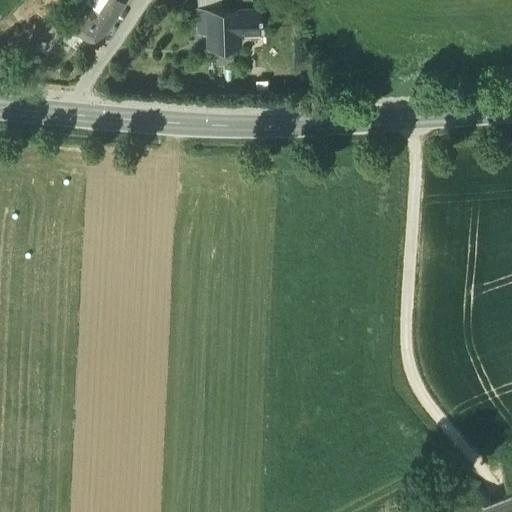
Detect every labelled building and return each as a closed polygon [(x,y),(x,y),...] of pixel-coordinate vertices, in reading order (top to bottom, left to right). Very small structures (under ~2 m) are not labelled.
[(81,12),(70,27),(102,49),(118,26),(112,23),(126,0),(107,0),(94,20),(81,12)] [(94,20),(107,0),(89,0),(81,12),(94,20)] [(197,0),(198,8),(206,8),(221,7),(220,0),(197,0)] [(252,6),(238,6),(239,29),(261,28),(260,15),(261,15),(261,11),(260,11),(260,5),(252,6)] [(221,7),(206,8),(207,29),(208,44),(239,42),(239,29),(238,6),(221,7)] [(206,8),(198,8),(198,30),(207,29),(206,8)] [(33,38),(33,49),(49,50),(50,39),(33,38)]
